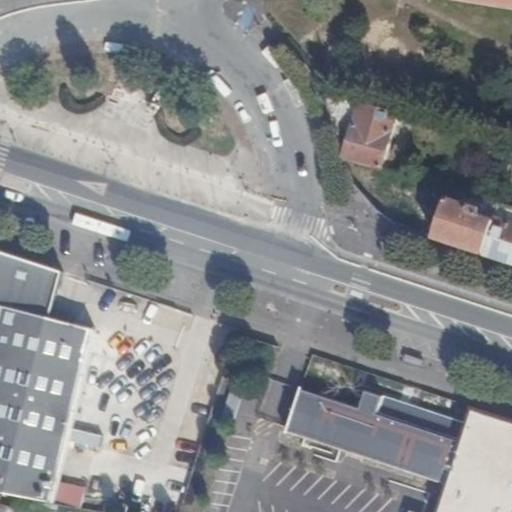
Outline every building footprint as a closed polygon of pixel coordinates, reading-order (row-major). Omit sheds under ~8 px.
[(511,0),(448,0),(511,10),(511,0)] [(511,215),(449,196),(437,235),(511,259),(511,215)] [(0,324),(3,310),(51,323),(66,276),(0,255),(0,324)] [(95,332),(51,323),(3,310),(0,324),(0,497),(53,507),(95,332)] [(380,418),(385,400),(368,394),(362,412),(305,393),(305,391),(304,391),(288,437),(290,438),(291,436),(447,487),(447,489),(449,490),(450,488),(463,443),(429,434),(380,418)] [(243,402),(232,398),(224,422),(235,426),(243,402)] [(69,484),(69,501),(84,501),(84,484),(69,484)]
